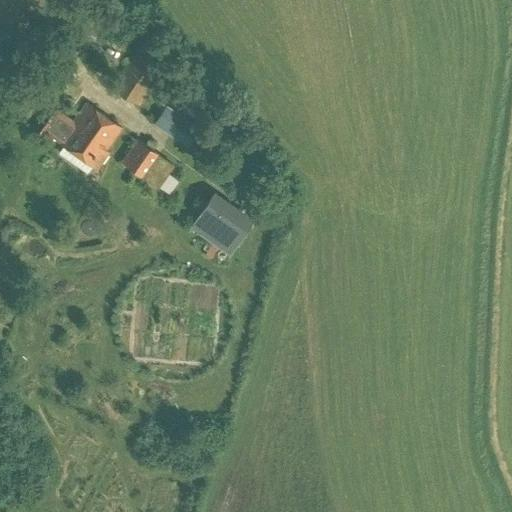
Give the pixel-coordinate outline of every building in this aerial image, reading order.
[(138,106),(169,60),(141,40),(109,87),(138,106)] [(45,132),(59,142),(96,169),(108,152),(105,150),(121,128),(86,103),(73,122),(59,112),(60,111),(50,104),(32,129),(42,136),(45,132)] [(187,147),(199,128),(164,104),(152,122),(187,147)] [(136,139),(120,161),(145,179),(159,188),(174,165),(160,156),(160,155),(136,139)] [(228,253),(252,219),(212,191),(188,225),(228,253)] [(210,258),(217,247),(212,243),(204,254),(210,258)]
